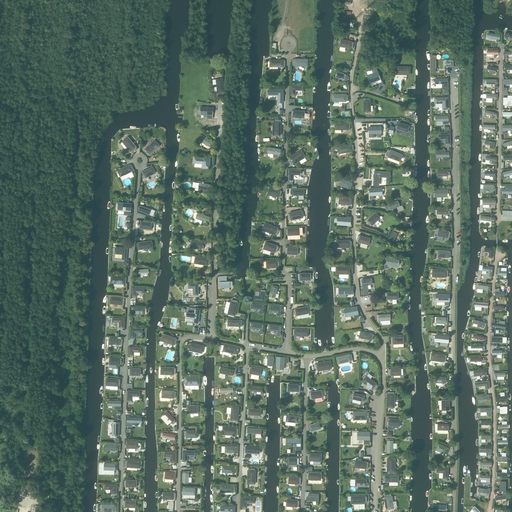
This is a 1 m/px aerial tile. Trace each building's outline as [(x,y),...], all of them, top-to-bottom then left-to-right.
[(354,48),(355,42),(354,41),(341,39),(340,46),(353,48),(354,48)] [(493,67),(493,64),(490,64),(490,67),(487,66),(486,69),(491,70),(490,73),(495,74),(496,68),(493,67)] [(371,68),(366,70),(368,73),(367,73),(367,74),(367,75),(369,82),(380,79),(381,78),(378,70),(377,70),(376,66),(371,68)] [(411,75),(411,66),(397,66),(397,67),(395,67),(395,73),(397,73),(397,74),(411,75)] [(346,81),(348,75),(347,75),(347,74),(338,71),(337,74),(336,77),(344,80),(345,80),(346,81)] [(224,94),(224,92),(223,78),(215,79),(217,93),(218,93),(218,94),(224,94)] [(448,78),(434,79),(434,84),(435,84),(435,87),(442,87),(442,90),(448,90),(448,86),(448,84),(448,78)] [(291,86),(291,96),(292,96),(292,98),(295,98),(295,97),(296,97),(296,92),(303,92),(303,86),(291,86)] [(267,89),(267,96),(271,96),(277,96),(277,101),(277,103),(278,103),(278,105),(282,105),(282,103),(283,103),(283,90),(267,89)] [(349,101),(349,95),(347,95),(347,94),(333,93),(333,101),(347,102),(347,101),(349,101)] [(502,98),(502,105),(511,105),(511,95),(507,96),(507,98),(502,98)] [(436,98),(434,98),(434,104),(435,104),(435,107),(442,107),(442,110),(448,110),(448,104),(448,101),(448,97),(437,98),(436,98)] [(214,122),(217,117),(215,116),(216,116),(204,108),(200,114),(212,122),(212,121),(214,122)] [(496,117),(497,114),(494,113),(484,110),(483,115),(490,116),(489,119),(493,120),(494,117),(496,117)] [(435,117),(435,118),(435,119),(435,122),(443,121),(443,124),(449,124),(449,121),(448,119),(448,116),(439,116),(435,117)] [(281,121),(281,119),(275,119),(275,121),(273,121),(273,136),(281,136),(282,121),(281,121)] [(396,126),(395,128),(396,129),(397,129),(407,132),(409,126),(399,123),(398,126),(396,126)] [(511,125),(503,125),(502,134),(505,134),(506,130),(511,130),(511,125)] [(381,127),(369,127),(369,138),(373,137),(373,134),(377,134),(377,137),(381,137),(381,127)] [(206,137),(201,134),(198,140),(210,147),(212,145),(213,142),(208,139),(208,138),(206,136),(206,137)] [(451,144),(451,134),(439,134),(439,139),(446,139),(446,144),(451,144)] [(131,153),(136,149),(135,148),(136,147),(127,136),(121,141),(130,152),(130,151),(131,153)] [(149,155),(160,146),(154,140),(144,150),(145,150),(143,151),(148,156),(149,155)] [(485,140),(484,140),(484,143),(484,144),(491,144),(491,149),(493,149),(494,149),(494,144),(494,143),(494,140),(489,140),(485,140)] [(353,145),(352,144),(339,147),(340,154),(354,152),(354,151),(355,150),(354,144),(353,145)] [(280,150),(268,148),(267,154),(279,156),(280,150)] [(293,165),(305,157),(302,150),(288,158),(289,159),(288,160),(291,165),(292,164),(293,165)] [(404,155),(391,150),(391,151),(390,150),(387,156),(389,156),(389,157),(401,162),(404,155)] [(443,161),(449,161),(449,152),(436,152),(436,158),(443,158),(443,161)] [(486,156),(485,160),(491,161),(491,164),(494,164),(495,161),(496,157),(489,156),(486,156)] [(194,158),(194,164),(194,167),(201,167),(201,168),(203,169),(206,169),(206,165),(208,165),(210,165),(210,158),(202,158),(194,158)] [(133,170),(131,165),(129,165),(116,170),(119,177),(132,171),(133,170)] [(145,178),(155,173),(152,167),(141,172),(145,178)] [(501,178),(505,178),(505,176),(511,174),(511,169),(502,171),(503,172),(501,173),(501,178)] [(288,170),(288,180),(294,180),(294,175),(300,175),(300,170),(288,170)] [(373,174),(373,178),(374,178),(373,186),(379,186),(379,178),(379,177),(381,177),(390,178),(390,172),(388,172),(384,172),(374,171),(374,174),(373,174)] [(351,189),(354,184),(353,183),(353,182),(343,178),(340,185),(350,189),(351,189)] [(204,183),(204,182),(200,181),(200,183),(199,183),(196,183),(195,188),(198,189),(211,191),(212,185),(204,183)] [(280,197),(282,191),(280,191),(281,190),(269,187),(267,195),(279,198),(279,197),(280,197)] [(381,188),(369,189),(370,199),(373,199),(373,196),(382,195),(381,188)] [(449,191),(449,190),(435,189),(435,198),(449,198),(449,197),(450,197),(451,191),(449,191)] [(352,205),(353,199),(351,199),(351,198),(341,197),(340,204),(351,206),(351,205),(352,205)] [(397,201),(388,204),(390,210),(399,207),(399,203),(397,201)] [(118,209),(117,211),(118,211),(118,212),(118,214),(124,214),(124,215),(130,216),(131,210),(131,203),(126,203),(118,202),(118,204),(118,209)] [(138,206),(138,210),(138,211),(149,215),(153,216),(155,211),(151,209),(140,205),(139,206),(138,206)] [(291,221),(304,218),(302,210),(289,213),(289,214),(288,214),(289,220),(291,220),(291,221)] [(210,223),(212,218),(210,217),(198,213),(196,216),(196,219),(195,222),(201,224),(202,221),(208,223),(210,223)] [(373,226),(382,219),(377,213),(368,221),(369,221),(368,222),(372,227),(373,226)] [(337,221),(337,225),(350,226),(351,218),(337,217),(337,219),(337,221)] [(153,229),(153,221),(142,221),(142,224),(140,224),(139,227),(141,227),(141,228),(153,229)] [(277,236),(280,230),(278,229),(279,228),(265,222),(262,230),(275,236),(276,235),(277,236)] [(301,236),(300,228),(288,229),(286,230),(287,236),(288,235),(288,236),(301,236)] [(450,238),(451,233),(450,232),(440,229),(438,236),(449,239),(449,238),(450,238)] [(394,243),(398,234),(399,232),(393,230),(389,240),(392,242),(394,243)] [(358,236),(356,242),(358,242),(358,243),(368,246),(370,238),(359,235),(359,236),(358,236)] [(140,249),(154,247),(153,240),(139,242),(139,243),(137,243),(138,249),(140,249)] [(352,248),(352,241),(351,241),(337,240),(337,249),(351,249),(351,248),(352,248)] [(204,249),(204,246),(202,246),(203,242),(191,241),(190,249),(202,250),(202,249),(204,249)] [(277,253),(279,247),(278,247),(278,246),(266,242),(263,250),(276,254),(276,253),(277,253)] [(115,247),(114,254),(118,254),(122,255),(122,260),(127,260),(127,253),(128,249),(128,247),(127,247),(126,247),(122,247),(115,247)] [(299,256),(299,248),(288,248),(286,248),(286,254),(288,254),(288,255),(299,256)] [(492,258),(493,248),(484,248),(484,252),(488,252),(488,257),(492,258)] [(451,258),(451,252),(450,252),(450,251),(439,250),(439,258),(450,259),(450,258),(451,258)] [(210,266),(211,260),(209,259),(209,258),(195,256),(194,264),(208,266),(208,265),(210,266)] [(398,267),(400,264),(400,260),(385,258),(384,261),(384,264),(398,267)] [(278,261),(278,260),(267,261),(267,269),(278,269),(278,268),(280,268),(280,261),(278,261)] [(482,266),(482,271),(488,272),(487,276),(491,277),(492,268),(482,266)] [(350,275),(351,267),(336,267),(336,275),(350,275)] [(497,268),(497,276),(504,276),(503,278),(506,278),(506,276),(507,272),(506,272),(506,268),(501,268),(497,268)] [(448,271),(448,270),(433,269),(433,278),(448,278),(448,277),(449,277),(449,271),(448,271)] [(127,283),(127,277),(126,277),(126,276),(112,275),(111,283),(126,284),(126,283),(127,283)] [(363,291),(360,291),(361,295),(363,295),(369,294),(367,286),(367,285),(372,284),(372,282),(371,278),(361,279),(361,281),(361,282),(362,286),(363,291)] [(188,287),(187,287),(187,288),(188,288),(188,289),(193,289),(193,296),(198,295),(198,287),(201,287),(200,284),(198,284),(198,283),(196,283),(196,280),(189,280),(189,283),(188,283),(188,287)] [(477,289),(476,292),(482,293),(482,289),(490,290),(490,286),(488,286),(477,284),(477,289)] [(272,287),(269,296),(272,298),(275,298),(275,297),(278,298),(279,294),(276,294),(278,289),(277,289),(278,287),(273,285),(272,287)] [(145,293),(145,288),(134,287),(133,296),(138,296),(138,292),(145,293)] [(265,293),(265,291),(262,291),(262,292),(261,292),(260,297),(254,296),(254,301),(265,303),(266,293),(265,293)] [(450,295),(436,295),(436,297),(436,303),(445,303),(445,304),(445,306),(449,306),(449,303),(450,303),(450,295)] [(125,304),(125,298),(124,298),(124,297),(111,296),(111,304),(123,305),(123,304),(125,304)] [(238,300),(232,299),(231,300),(230,300),(227,314),(235,315),(238,302),(237,301),(238,300)] [(474,301),(473,305),(474,306),(474,309),(480,310),(481,306),(487,307),(488,303),(474,301)] [(297,315),(309,313),(308,305),(295,308),(295,309),(294,309),(295,315),(296,314),(297,315)] [(346,308),(343,309),(345,317),(354,316),(354,319),(359,318),(358,315),(359,315),(358,314),(358,309),(357,306),(346,308)] [(186,318),(186,321),(193,322),(193,323),(198,324),(200,310),(195,309),(194,313),(187,312),(186,318)] [(112,317),(112,323),(119,323),(119,328),(120,328),(119,330),(123,330),(123,328),(124,328),(124,318),(112,317)] [(494,323),(495,319),(492,319),(492,323),(491,323),(491,326),(493,327),(505,329),(506,324),(498,323),(498,322),(497,322),(496,323),(494,323)] [(309,336),(309,328),(295,327),(295,328),(293,328),(293,334),(295,334),(295,335),(309,336)] [(130,328),(130,338),(131,338),(131,340),(134,340),(134,338),(135,338),(135,333),(142,333),(142,328),(130,328)] [(373,340),(374,334),(373,333),(373,332),(361,330),(359,337),(371,340),(372,339),(373,340)] [(175,344),(177,338),(176,338),(176,337),(163,332),(160,339),(174,344),(174,343),(175,344)] [(204,344),(190,341),(190,342),(189,342),(187,348),(189,349),(189,350),(203,352),(204,344)] [(238,353),(239,347),(238,347),(238,346),(224,343),(223,350),(237,353),(237,352),(238,353)] [(129,347),(129,355),(130,356),(130,357),(133,357),(133,356),(134,356),(134,352),(140,352),(141,347),(129,347)] [(447,361),(448,355),(446,355),(446,354),(432,352),(431,360),(445,361),(446,361),(447,361)] [(350,354),(350,353),(337,356),(338,364),(352,361),(351,360),(353,359),(352,354),(350,354)] [(121,365),(121,364),(122,364),(122,361),(121,361),(121,357),(110,357),(110,365),(121,365)] [(277,357),(276,369),(284,370),(284,363),(288,363),(289,357),(277,357)] [(318,371),(332,368),(331,360),(316,362),(317,364),(315,364),(316,370),(318,370),(318,371)] [(176,373),(176,367),(175,367),(175,366),(161,365),(161,373),(174,374),(174,373),(176,373)] [(233,375),(234,369),(232,369),(232,368),(221,365),(220,368),(220,372),(231,374),(233,375)] [(262,367),(251,365),(251,366),(250,366),(249,372),(250,372),(261,375),(262,367)] [(484,372),(484,369),(473,371),(474,377),(484,375),(484,376),(487,375),(486,371),(484,372)] [(200,384),(200,375),(186,375),(186,376),(184,376),(184,383),(186,383),(186,384),(200,384)] [(374,390),(378,385),(377,384),(377,383),(367,375),(362,381),(373,390),(373,389),(374,390)] [(121,386),(121,380),(120,380),(120,378),(107,378),(107,386),(120,386),(120,385),(121,386)] [(489,389),(489,381),(474,383),(475,387),(484,386),(485,389),(489,389)] [(176,397),(176,391),(175,390),(175,389),(162,389),(162,397),(174,398),(174,397),(176,397)] [(312,399),(323,397),(322,390),(311,391),(311,392),(309,392),(310,398),(312,398),(312,399)] [(127,391),(127,401),(129,402),(129,403),(132,403),(132,401),(132,402),(133,396),(140,397),(140,391),(127,391)] [(395,393),(395,392),(388,391),(388,393),(387,393),(387,407),(395,408),(396,393),(395,393)] [(364,401),(365,395),(364,395),(354,392),(353,399),(362,401),(364,401)] [(442,400),(441,400),(442,411),(442,413),(446,413),(446,411),(450,411),(449,400),(449,398),(442,398),(442,400)] [(108,400),(107,406),(115,406),(115,410),(121,410),(121,401),(108,400)] [(188,413),(199,412),(199,404),(187,405),(187,409),(186,409),(186,412),(188,412),(188,413)] [(239,420),(240,406),(232,405),(231,420),(231,421),(238,422),(238,420),(239,420)] [(172,424),(175,420),(167,410),(163,414),(172,424)] [(368,412),(368,411),(353,411),(354,420),(368,419),(369,419),(369,412),(368,412)] [(301,422),(301,416),(300,416),(300,415),(287,414),(286,421),(299,423),(299,422),(301,422)] [(127,417),(127,426),(132,427),(132,423),(142,423),(142,418),(127,417)] [(387,424),(387,425),(388,425),(388,428),(393,429),(393,426),(400,426),(400,424),(400,419),(389,418),(389,422),(387,422),(387,424)] [(119,431),(121,426),(120,425),(110,421),(108,428),(118,431),(119,431)] [(312,431),(321,428),(319,422),(310,425),(308,426),(310,431),(312,431)] [(219,426),(219,430),(222,430),(222,435),(236,436),(236,434),(238,434),(238,429),(237,428),(237,427),(219,426)] [(197,437),(197,430),(186,430),(186,431),(184,431),(184,437),(186,437),(186,438),(197,437)] [(357,431),(357,440),(365,440),(365,443),(370,443),(370,440),(370,432),(357,431)] [(162,432),(161,437),(171,439),(170,442),(175,443),(176,439),(175,439),(175,435),(162,432)] [(286,438),(286,444),(296,444),(296,450),(301,450),(301,438),(286,438)] [(387,440),(387,453),(394,454),(394,448),(397,448),(397,443),(394,443),(394,440),(394,439),(388,439),(388,440),(387,440)] [(447,455),(450,449),(448,449),(449,448),(439,443),(436,450),(445,455),(446,454),(447,455)] [(119,451),(120,445),(118,445),(107,444),(107,451),(117,452),(118,451),(119,451)] [(182,450),(182,460),(188,460),(188,456),(195,456),(195,450),(186,450),(186,449),(183,449),(183,450),(182,450)] [(176,463),(176,452),(164,452),(164,457),(170,457),(170,462),(171,462),(171,464),(174,464),(174,463),(176,463)] [(308,454),(308,460),(309,460),(309,461),(314,461),(314,465),(321,465),(321,461),(322,461),(322,453),(310,453),(309,454),(308,454)] [(396,473),(396,459),(387,458),(387,473),(389,473),(389,474),(395,475),(395,473),(396,473)] [(368,469),(369,463),(367,463),(367,462),(356,460),(355,468),(367,469),(368,469)] [(143,461),(129,461),(128,461),(127,461),(126,467),(128,467),(128,468),(142,469),(143,461)] [(255,470),(255,468),(249,468),(249,470),(248,470),(247,484),(256,484),(256,470),(255,470)] [(449,480),(449,469),(438,468),(437,473),(444,474),(443,480),(449,480)] [(175,479),(176,473),(174,473),(175,472),(165,471),(164,479),(174,480),(174,479),(175,479)] [(322,480),(322,472),(308,472),(308,473),(307,473),(307,479),(308,479),(308,480),(322,480)] [(301,484),(301,478),(300,478),(300,477),(288,476),(288,484),(299,485),(299,484),(301,484)] [(118,495),(118,485),(106,485),(106,490),(113,490),(113,494),(118,495)] [(175,499),(175,493),(174,493),(174,492),(163,492),(162,499),(174,500),(174,499),(175,499)] [(385,493),(384,493),(385,497),(384,498),(386,510),(394,509),(394,507),(397,507),(396,501),(393,502),(392,496),(391,497),(391,494),(386,495),(385,493)] [(495,501),(507,499),(506,493),(502,493),(503,496),(494,498),(495,501)] [(351,496),(347,496),(347,502),(351,501),(351,504),(366,504),(366,503),(367,503),(367,497),(366,497),(366,496),(351,496)] [(254,503),(255,498),(242,497),(242,508),(247,508),(247,503),(254,503)] [(299,507),(300,501),(298,501),(298,500),(287,499),(286,506),(297,508),(297,507),(299,507)] [(117,511),(117,505),(116,504),(103,503),(102,511),(116,511),(117,511)]
